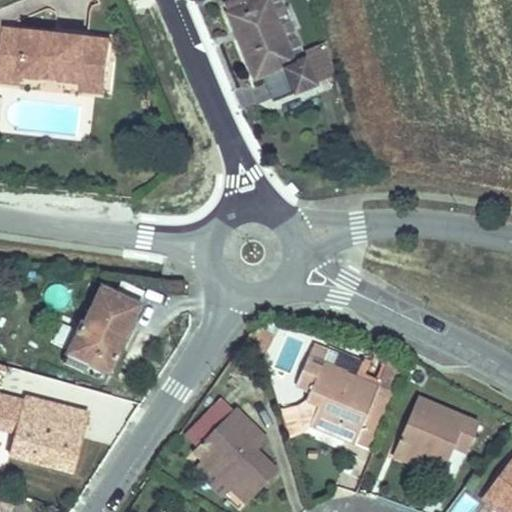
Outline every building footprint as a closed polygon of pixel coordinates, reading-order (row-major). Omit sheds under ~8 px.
[(273,0),(247,0),(230,8),(259,74),(268,70),(279,95),(320,76),(310,52),(299,56),(273,0)] [(6,26),(3,65),(29,67),(29,73),(81,76),(82,70),(106,72),(108,32),(6,26)] [(29,67),(3,65),(2,80),(28,81),(29,73),(29,67)] [(105,86),(106,72),(82,70),(81,76),(80,84),(105,86)] [(293,184),(287,188),(294,196),(299,191),(293,184)] [(88,323),(75,353),(120,370),(148,301),(109,286),(93,324),(88,323)] [(314,429),(374,452),(395,400),(334,376),(335,372),(310,363),(300,389),(313,394),(310,405),(321,410),(314,429)] [(9,403),(0,443),(0,452),(83,469),(96,411),(23,395),(21,405),(9,403)] [(420,402),(397,456),(437,473),(451,446),(467,453),(479,427),(420,402)] [(198,455),(208,464),(235,488),(250,502),(279,470),(259,452),(250,443),(259,432),(236,412),(198,455)] [(269,441),(259,432),(250,443),(259,452),(269,441)] [(511,511),(511,461),(481,502),(494,511),(511,511)] [(235,488),(208,464),(201,472),(228,497),(235,488)] [(0,493),(0,511),(11,511),(15,499),(0,493)]
